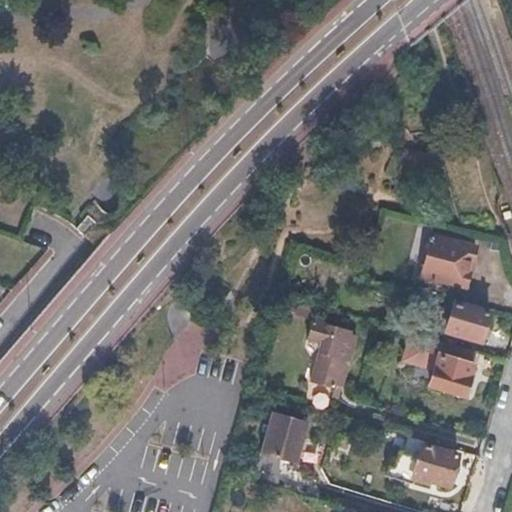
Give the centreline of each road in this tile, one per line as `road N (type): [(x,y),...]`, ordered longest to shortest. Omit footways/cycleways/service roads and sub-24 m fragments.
road 1 (secondary): [(0,446),(265,144),(424,0)]
road 2 (secondary): [(376,0),(189,181),(0,398)]
road 3 (residential): [(0,339),(79,245),(38,227)]
